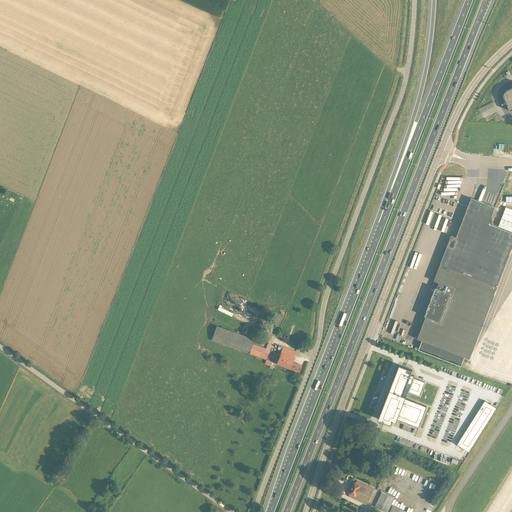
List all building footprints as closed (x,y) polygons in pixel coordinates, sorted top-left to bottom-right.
[(417,339),(422,341),(419,350),(456,364),(461,366),(465,357),(469,359),(511,247),(511,233),(489,224),(495,207),(484,203),(472,198),(456,238),(437,288),(436,288),(425,316),(426,316),(417,339)] [(498,227),(511,231),(511,223),(501,219),(498,227)] [(216,325),(211,341),(268,358),(272,344),(267,343),(266,346),(263,345),(263,346),(253,343),(255,337),(216,325)] [(299,373),(302,365),(292,362),(296,352),(279,345),(277,349),(281,351),(276,364),(299,373)] [(396,422),(398,419),(419,427),(427,407),(406,398),(408,392),(419,396),(425,382),(413,378),(415,375),(411,374),(413,370),(399,365),(378,419),(392,424),(393,421),(396,422)] [(460,439),(457,445),(465,450),(469,452),(497,408),(485,401),(480,408),(481,409),(462,440),(460,439)] [(367,505),(374,489),(357,481),(355,484),(354,483),(350,493),(351,494),(349,497),(367,505)] [(402,511),(403,511),(392,506),(392,507),(391,506),(394,498),(382,492),(375,507),(385,511),(402,511)]
